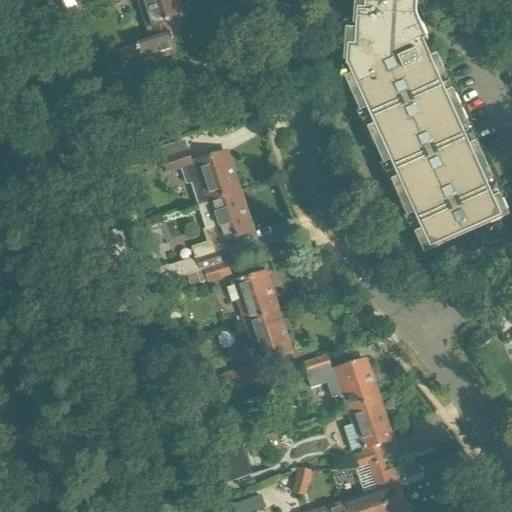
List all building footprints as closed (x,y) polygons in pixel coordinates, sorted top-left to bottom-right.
[(67,0),(37,0),(45,19),(71,9),(67,0)] [(182,18),(176,0),(136,0),(149,37),(144,38),(146,43),(116,52),(122,71),(152,62),(156,64),(159,60),(175,54),(171,40),(173,40),(171,34),(169,35),(165,23),(182,18)] [(356,0),(354,35),(348,34),(348,33),(347,33),(344,68),(346,81),(359,111),(361,110),(360,109),(364,107),(374,130),(370,132),(370,130),(369,131),(383,163),(384,163),(383,161),(387,160),(398,183),(394,184),(393,183),(392,183),(407,216),(408,215),(407,214),(411,212),(421,235),(418,237),(417,235),(416,236),(423,253),(505,216),(497,199),(496,200),(497,201),(493,203),(483,180),(486,178),(487,180),(488,179),(474,147),(473,147),(473,149),(469,150),(459,127),(463,126),(464,127),(465,127),(450,94),(449,95),(450,96),(446,98),(436,75),(439,73),(440,75),(441,74),(434,57),(429,59),(422,42),(423,42),(417,28),(420,26),(417,20),(416,17),(415,14),(415,11),(416,0),(356,0)] [(117,89),(100,95),(105,111),(122,106),(117,89)] [(207,203),(238,193),(225,152),(191,163),(187,152),(186,152),(183,141),(158,149),(166,173),(181,168),(187,184),(191,183),(199,205),(207,203)] [(124,158),(128,169),(144,164),(140,153),(124,158)] [(220,243),(224,242),(251,233),(238,193),(207,203),(215,226),(220,243)] [(196,273),(226,263),(220,243),(215,226),(202,230),(207,243),(191,248),(195,260),(167,269),(166,266),(142,274),(146,289),(196,273)] [(200,285),(230,275),(228,269),(228,268),(226,263),(196,273),(200,285)] [(276,312),(264,273),(234,283),(235,287),(227,289),(231,304),(239,301),(246,322),(276,312)] [(276,312),(246,322),(254,347),(242,350),(248,370),(256,367),(260,366),(259,364),(290,354),(276,312)] [(331,372),(329,368),(326,357),(302,365),(306,376),(310,389),(326,383),(331,398),(338,396),(339,398),(343,397),(348,411),(378,401),(365,360),(354,364),(353,362),(351,363),(352,365),(334,371),(331,372)] [(227,390),(255,380),(260,378),(256,367),(248,370),(223,378),(227,390)] [(362,451),(392,441),(378,401),(348,411),(353,426),(344,429),(351,452),(361,448),(362,451)] [(252,476),(241,446),(215,455),(225,485),(252,476)] [(371,464),(382,460),(378,449),(355,456),(359,468),(371,464)] [(382,460),(371,464),(379,487),(380,491),(381,491),(382,492),(388,490),(398,487),(397,483),(392,470),(386,472),(384,465),(382,460)] [(304,495),(311,472),(299,469),(292,492),(304,495)] [(341,504),(343,511),(406,511),(398,487),(382,492),(381,491),(341,504)] [(234,511),(255,511),(265,508),(260,496),(232,507),(234,511)]
